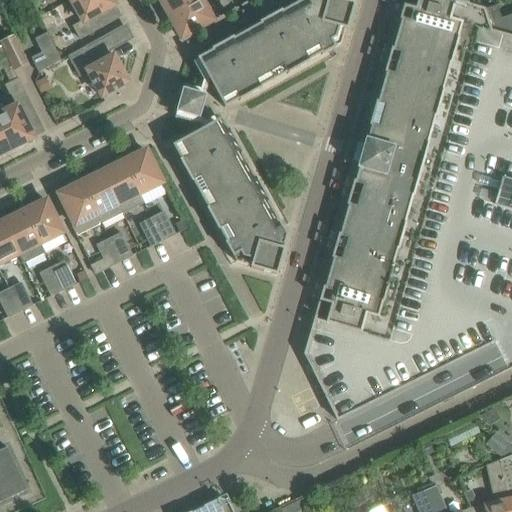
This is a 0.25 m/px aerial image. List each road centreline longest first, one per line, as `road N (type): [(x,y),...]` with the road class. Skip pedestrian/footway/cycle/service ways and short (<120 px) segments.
road 1 (residential): [(128,511),(213,470),(250,434),(375,0)]
road 2 (residential): [(0,178),(143,106),(157,51),(134,0)]
